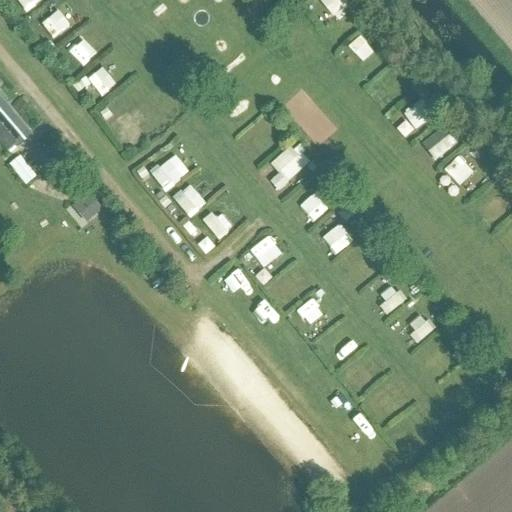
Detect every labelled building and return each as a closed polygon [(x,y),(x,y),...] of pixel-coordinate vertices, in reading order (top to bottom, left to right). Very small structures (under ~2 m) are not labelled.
[(340,0),(323,0),(320,3),(334,18),(347,6),(340,0)] [(52,39),(69,26),(57,11),(40,25),(52,39)] [(77,92),(89,83),(100,97),(115,85),(100,67),(74,88),(77,92)] [(0,149),(6,157),(16,149),(18,151),(32,139),(0,101),(0,149)] [(404,112),(411,130),(432,121),(424,103),(404,112)] [(121,145),(139,135),(127,114),(109,124),(121,145)] [(440,129),(421,148),(435,163),(455,144),(440,129)] [(270,166),(277,175),(269,182),(277,191),(309,164),(294,146),(270,166)] [(458,157),(443,171),(459,187),(473,173),(458,157)] [(162,193),(182,181),(169,160),(149,172),(162,193)] [(12,167),(25,185),(33,179),(21,161),(12,167)] [(184,219),(204,209),(192,186),(173,196),(184,219)] [(313,195),(299,207),(312,222),(326,210),(313,195)] [(90,197),(78,208),(90,222),(102,212),(90,197)] [(493,226),(506,215),(492,198),(479,209),(493,226)] [(339,225),(321,238),(334,255),(352,242),(339,225)] [(268,237),(249,252),(263,269),(281,254),(268,237)]
